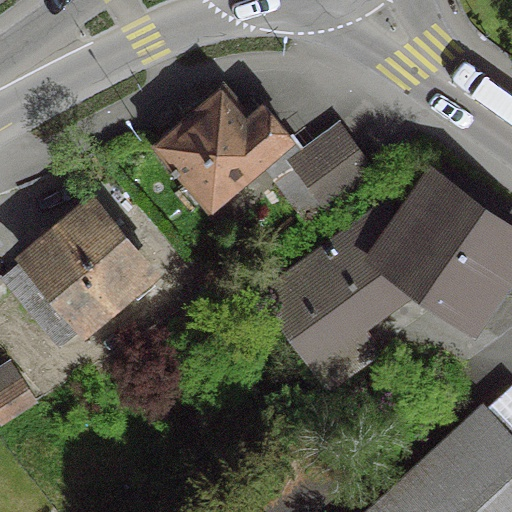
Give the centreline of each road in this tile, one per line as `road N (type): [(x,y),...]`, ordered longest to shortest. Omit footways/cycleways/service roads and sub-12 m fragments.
road 1 (tertiary): [(370,0),(424,58),(511,122)]
road 2 (primary): [(0,84),(135,0)]
